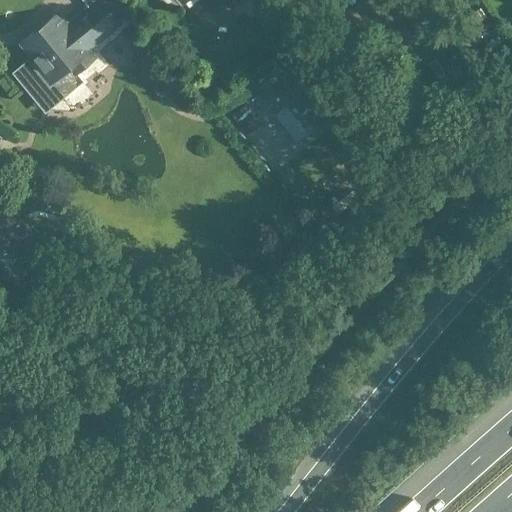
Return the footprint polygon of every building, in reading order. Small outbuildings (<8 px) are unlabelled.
[(33,59),(28,63),(14,75),(32,96),(51,81),(57,88),(63,92),(69,91),(74,87),(76,81),(74,75),(92,59),(86,51),(119,24),(99,0),(88,10),(90,12),(69,29),(62,21),(55,27),(51,22),(33,36),(32,35),(24,42),(25,43),(22,45),(33,59)] [(331,37),(315,47),(335,79),(358,65),(349,50),(341,54),(331,37)] [(178,81),(157,55),(145,66),(165,91),(178,81)] [(395,77),(396,78),(412,68),(414,67),(408,57),(389,68),(395,77)] [(421,80),(420,80),(407,89),(404,90),(412,103),(429,92),(421,80)] [(232,114),(237,119),(248,110),(243,104),(232,114)] [(269,244),(269,263),(289,264),(290,245),(269,244)] [(0,288),(19,271),(0,250),(0,288)]
